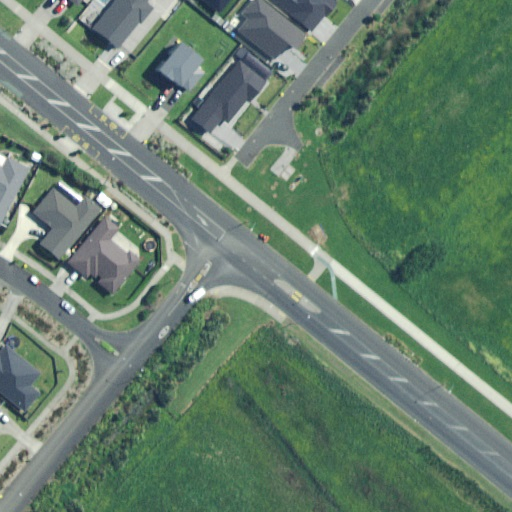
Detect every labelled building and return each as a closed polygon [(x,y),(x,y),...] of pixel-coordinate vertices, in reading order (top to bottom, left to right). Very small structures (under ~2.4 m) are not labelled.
[(176,42),(154,70),(176,88),(178,86),(186,92),(201,72),(193,66),(198,60),(176,42)] [(0,221),(27,169),(4,157),(0,165),(0,221)] [(51,188),(30,214),(49,229),(37,244),(56,260),(98,209),(83,196),(74,207),(51,188)] [(103,216),(63,263),(83,280),(88,275),(92,278),(95,275),(99,278),(95,283),(109,296),(138,261),(126,251),(124,254),(107,240),(117,229),(103,216)] [(0,395),(21,412),(36,394),(27,386),(38,374),(3,346),(0,348),(0,395)]
